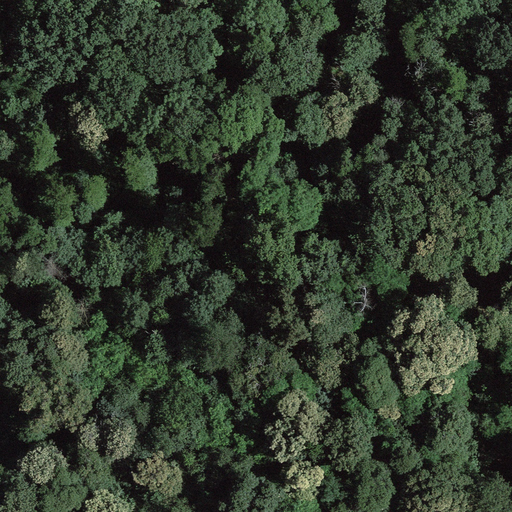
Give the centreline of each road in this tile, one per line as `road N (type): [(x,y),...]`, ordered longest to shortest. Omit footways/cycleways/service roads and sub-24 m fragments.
road 1 (unclassified): [(0,306),(272,244),(386,252),(473,284)]
road 2 (trunk): [(0,100),(399,0)]
